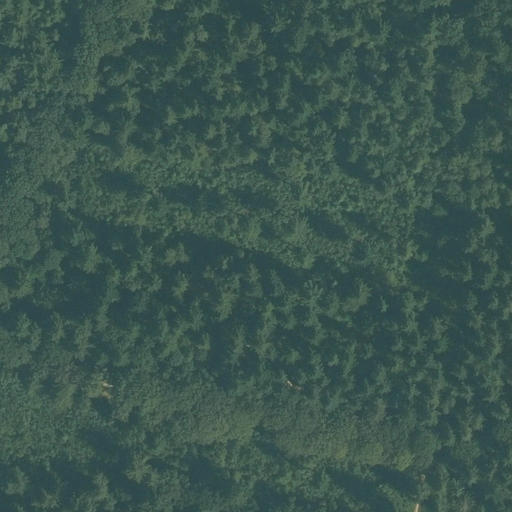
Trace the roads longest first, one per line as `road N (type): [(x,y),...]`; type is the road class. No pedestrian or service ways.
road 1 (track): [(0,352),(100,402),(427,447),(467,447),(511,422)]
road 2 (track): [(419,511),(460,212),(472,0)]
road 3 (track): [(0,249),(113,0)]
road 4 (unknown): [(170,511),(172,504),(325,511)]
